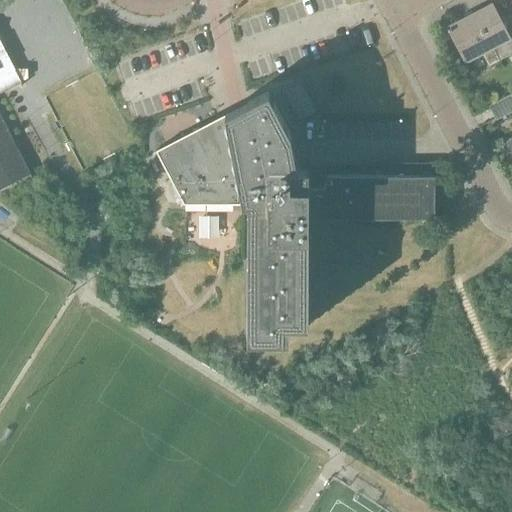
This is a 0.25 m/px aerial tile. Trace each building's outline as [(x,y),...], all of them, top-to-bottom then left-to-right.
[(465,59),(481,51),(488,65),(511,53),(511,30),(506,34),(491,5),(476,13),(474,10),(462,16),(464,19),(446,29),(447,31),(448,30),(467,67),(469,66),(465,59)] [(0,188),(29,173),(0,117),(0,92),(20,83),(21,85),(22,85),(0,41),(0,188)] [(301,83),(284,92),(298,121),(316,112),(301,83)] [(235,108),(155,150),(183,203),(247,203),(247,340),(283,340),(283,325),(308,325),(308,218),(434,218),(434,175),(408,175),(408,167),(391,167),(391,175),(326,175),(326,163),(308,163),(308,168),(297,169),(290,133),(268,91),(235,108)] [(511,97),(511,95),(489,106),(495,119),(511,110),(511,97)]
